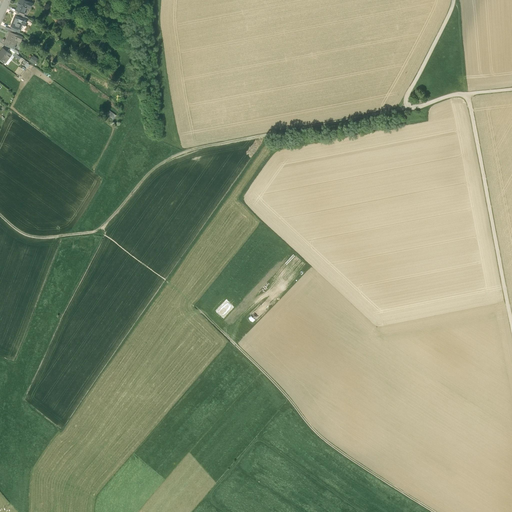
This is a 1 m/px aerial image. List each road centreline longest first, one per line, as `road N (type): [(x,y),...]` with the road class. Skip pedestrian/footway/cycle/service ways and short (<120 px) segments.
road 1 (track): [(406,108),(185,150),(149,171),(97,229)]
road 2 (track): [(434,511),(327,443),(194,306)]
road 3 (track): [(511,326),(467,93)]
